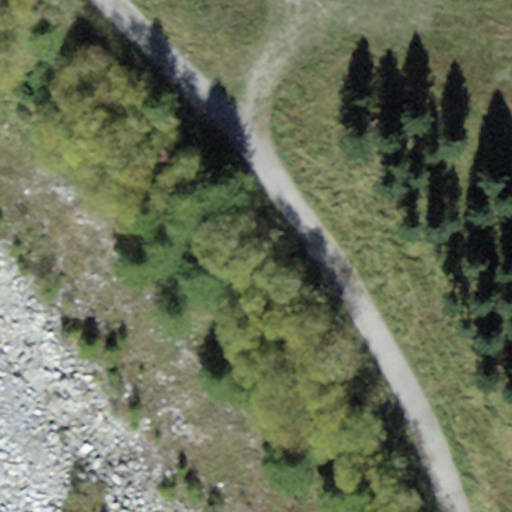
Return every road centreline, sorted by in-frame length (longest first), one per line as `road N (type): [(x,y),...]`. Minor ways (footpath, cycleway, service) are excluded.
road 1 (track): [(118,0),(333,251),(429,427),(452,511)]
road 2 (track): [(310,0),(226,123)]
